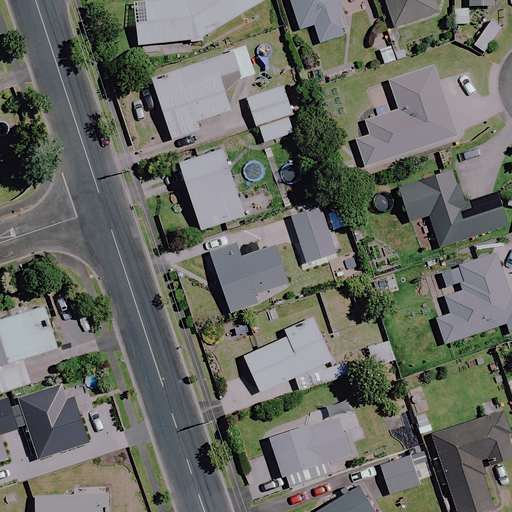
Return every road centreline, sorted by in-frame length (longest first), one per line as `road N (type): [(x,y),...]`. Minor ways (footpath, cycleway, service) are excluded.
road 1 (unclassified): [(204,511),(103,207)]
road 2 (unclassified): [(103,207),(35,0)]
